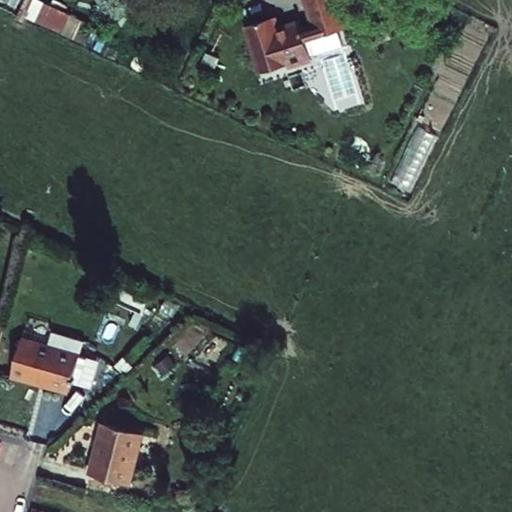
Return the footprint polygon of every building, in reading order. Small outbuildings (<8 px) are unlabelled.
[(50,0),(26,0),(22,13),(77,35),(85,14),(50,0)] [(304,0),(312,24),(315,33),(341,25),(341,24),(360,18),(354,0),(304,0)] [(267,13),(243,21),(258,69),(306,53),(301,38),(298,28),(295,19),(272,26),(267,13)] [(315,33),(312,24),(298,28),(301,38),(315,33)] [(412,187),(435,133),(415,125),(393,179),(412,187)] [(77,344),(18,329),(9,368),(68,383),(77,344)] [(143,425),(102,414),(89,466),(129,477),(143,425)]
